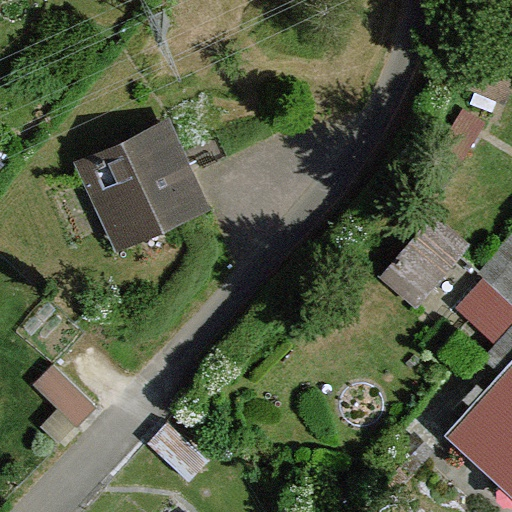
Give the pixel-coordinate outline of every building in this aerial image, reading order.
[(152,120),(67,161),(110,247),(195,206),(152,120)] [(427,296),(469,225),(429,201),(386,272),(427,296)] [(511,355),(511,224),(438,308),(504,365),(511,355)] [(28,383),(70,423),(107,385),(65,345),(28,383)] [(440,439),(511,505),(511,355),(504,365),(440,439)]
